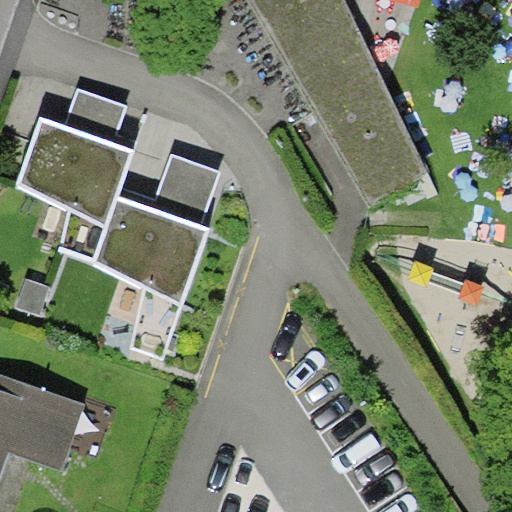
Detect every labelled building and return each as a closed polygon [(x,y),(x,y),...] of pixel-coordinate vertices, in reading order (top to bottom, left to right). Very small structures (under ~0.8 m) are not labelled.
[(245,0),(367,209),(424,183),(334,0),(245,0)] [(77,88),(64,126),(113,143),(126,106),(77,88)] [(64,126),(40,117),(16,184),(69,210),(59,250),(93,262),(117,195),(133,150),(113,143),(64,126)] [(220,171),(172,154),(152,208),(200,225),(220,171)] [(152,208),(117,195),(93,262),(144,287),(131,347),(163,359),(209,229),(200,225),(152,208)] [(50,286),(25,278),(15,308),(40,316),(50,286)] [(0,472),(4,461),(65,483),(91,411),(0,378),(0,472)]
